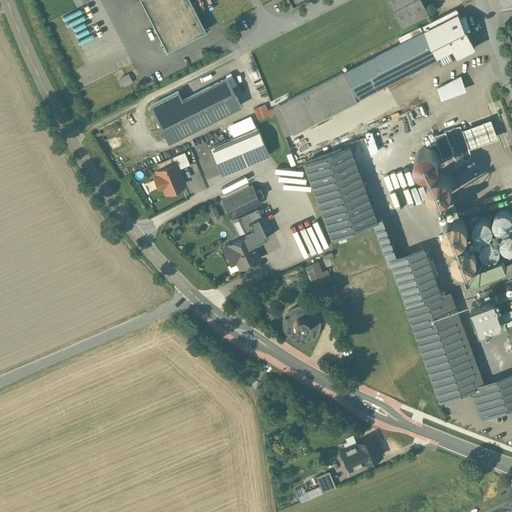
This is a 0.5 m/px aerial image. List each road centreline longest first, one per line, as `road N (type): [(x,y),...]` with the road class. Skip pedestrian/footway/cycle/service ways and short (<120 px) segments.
road 1 (tertiary): [(194,296),(298,373),(511,467)]
road 2 (tertiary): [(6,0),(93,173),(139,239),(194,296)]
road 3 (unclassified): [(0,380),(194,296)]
